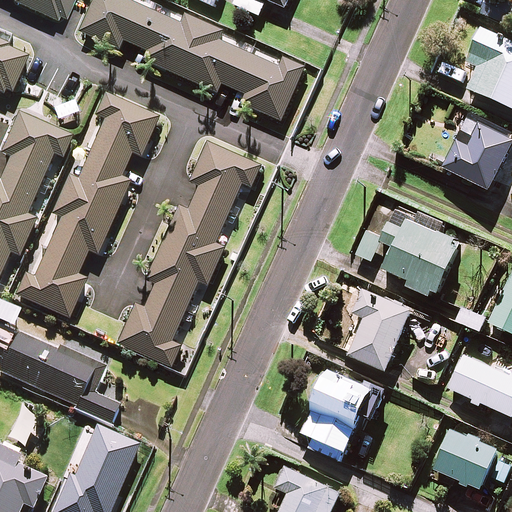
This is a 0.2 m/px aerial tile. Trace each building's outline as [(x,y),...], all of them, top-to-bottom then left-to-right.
[(60,15),(65,17),(72,0),(15,0),(58,19),(60,15)] [(99,0),(84,34),(124,52),(129,43),(153,53),(148,63),(222,96),(226,86),(251,97),(247,106),(285,124),(309,71),(286,61),(283,70),(223,43),(226,35),(187,17),(184,25),(127,0),(99,0)] [(197,0),(217,9),(221,0),(197,0)] [(263,17),(269,2),(289,11),(293,0),(238,0),(236,5),(263,17)] [(511,18),(511,5),(499,0),(490,0),(483,16),(509,27),(511,18)] [(511,43),(486,31),(470,65),(482,70),(472,91),(511,110),(511,43)] [(0,94),(6,97),(8,94),(15,97),(32,58),(0,44),(0,94)] [(161,122),(108,99),(98,121),(107,125),(81,183),(72,179),(54,219),(64,223),(40,278),(30,273),(18,299),(72,323),(90,283),(80,279),(91,256),(100,260),(132,188),(123,184),(135,158),(144,162),(161,122)] [(511,158),(511,132),(481,118),(459,107),(450,126),(464,133),(446,171),(495,194),(511,158)] [(75,142),(22,119),(6,157),(15,161),(3,187),(0,185),(0,287),(13,257),(23,261),(39,223),(30,219),(57,159),(66,163),(75,142)] [(131,326),(123,322),(116,338),(125,342),(122,346),(179,371),(189,349),(176,344),(203,284),(212,288),(229,250),(220,246),(246,186),(256,191),(266,168),(212,144),(195,182),(205,186),(194,212),(190,211),(180,232),(175,230),(152,281),(161,285),(149,311),(140,307),(131,326)] [(443,298),(466,247),(446,238),(451,227),(421,214),(418,221),(412,218),(398,212),(385,241),(368,234),(358,257),(376,264),(384,246),(396,251),(387,273),(412,284),(410,289),(435,300),(437,295),(443,298)] [(511,283),(493,325),(511,334),(511,283)] [(418,315),(366,291),(355,315),(369,321),(352,358),(390,375),(418,315)] [(494,312),(459,297),(450,320),(485,335),(494,312)] [(0,350),(10,355),(19,332),(18,332),(25,316),(0,305),(0,323),(3,325),(0,333),(0,350)] [(108,373),(23,335),(4,377),(115,426),(123,409),(97,398),(108,373)] [(511,376),(466,357),(451,393),(511,417),(511,376)] [(389,394),(333,372),(308,436),(315,439),(311,450),(348,465),(366,419),(377,424),(389,394)] [(506,451),(457,430),(438,472),(487,493),(506,451)] [(24,461),(0,449),(0,511),(25,511),(27,510),(31,511),(37,511),(51,483),(21,469),(24,461)] [(285,511),(338,511),(346,495),(289,469),(279,490),(293,496),(285,511)]
